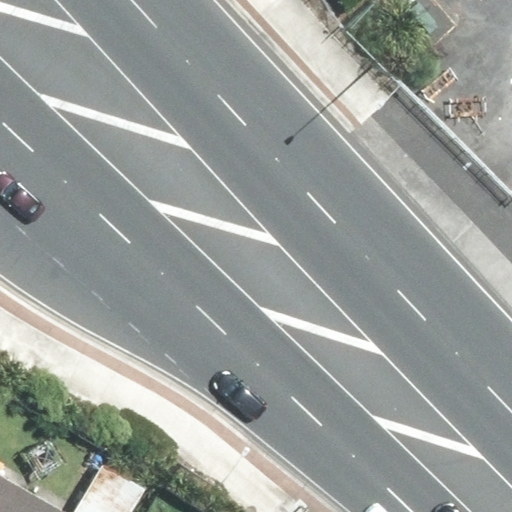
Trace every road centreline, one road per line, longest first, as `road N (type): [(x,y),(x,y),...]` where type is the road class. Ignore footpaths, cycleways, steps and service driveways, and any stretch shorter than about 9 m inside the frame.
road 1 (primary): [(105,0),(167,69),(366,362)]
road 2 (primary): [(366,362),(0,110)]
road 3 (primary): [(366,362),(511,511)]
